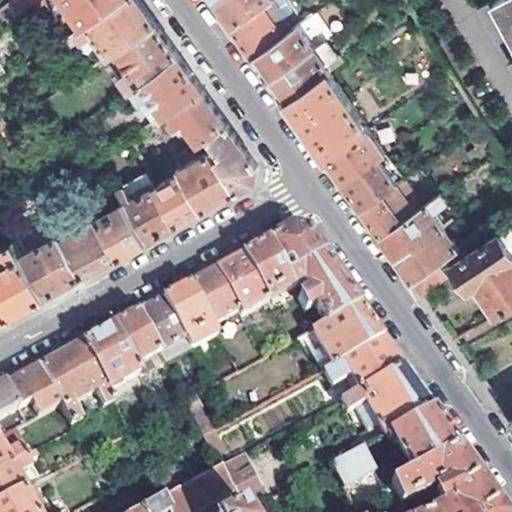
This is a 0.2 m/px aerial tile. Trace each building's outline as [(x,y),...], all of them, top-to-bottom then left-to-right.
[(41,0),(59,25),(66,36),(76,29),(118,0),(41,0)] [(142,0),(118,0),(76,29),(84,39),(95,32),(111,54),(158,21),(146,5),(142,0)] [(215,0),(214,1),(219,7),(232,26),(268,0),(215,0)] [(270,0),(268,0),(232,26),(237,33),(253,56),(292,29),(270,0)] [(481,0),(482,0),(511,58),(511,34),(494,0),(481,0)] [(511,0),(494,0),(511,34),(511,0)] [(158,21),(111,54),(110,55),(133,87),(181,54),(163,29),(158,21)] [(66,36),(59,25),(48,33),(56,44),(66,36)] [(257,62),(269,78),(314,47),(298,25),(292,29),(253,56),(257,62)] [(314,47),(269,78),(272,83),(285,101),(328,71),(330,70),(326,64),(340,54),(328,37),(314,47)] [(133,87),(157,119),(167,112),(204,86),(199,79),(187,62),(181,54),(133,87)] [(368,128),(328,71),(285,101),(320,151),(325,158),(367,129),(368,128)] [(204,86),(167,112),(177,128),(184,124),(186,127),(190,124),(201,140),(211,133),(228,121),(224,114),(204,86)] [(157,119),(145,127),(161,158),(174,151),(157,119)] [(228,121),(211,133),(223,150),(217,153),(238,189),(256,179),(258,163),(245,144),(228,121)] [(367,129),(325,158),(344,184),(361,207),(402,179),(367,129)] [(183,159),(180,161),(182,166),(205,207),(223,197),(238,189),(217,153),(215,148),(208,151),(186,163),(183,159)] [(30,160),(18,169),(39,202),(52,194),(30,160)] [(180,173),(158,184),(179,222),(200,210),(205,207),(182,166),(178,168),(180,173)] [(179,222),(158,184),(155,178),(130,191),(126,184),(119,188),(147,239),(173,225),(179,222)] [(365,213),(380,235),(421,207),(402,179),(361,207),(365,213)] [(101,215),(103,219),(122,253),(141,242),(147,239),(119,188),(110,193),(117,206),(101,215)] [(421,207),(380,235),(392,252),(397,259),(441,227),(432,214),(446,204),(439,194),(421,207)] [(84,227),(61,239),(82,275),(102,264),(122,253),(103,219),(85,228),(84,227)] [(408,275),(412,280),(437,263),(456,249),(447,236),(456,229),(450,220),(441,227),(397,259),(408,275)] [(51,222),(14,242),(44,296),(51,291),(82,275),(61,239),(51,222)] [(286,272),(323,253),(319,247),(308,232),(292,227),(268,239),(286,272)] [(511,305),(511,249),(501,233),(454,264),(471,289),(477,285),(496,314),(511,305)] [(263,242),(242,254),(267,300),(294,285),(286,272),(268,239),(263,242)] [(44,296),(14,242),(13,241),(3,246),(12,261),(0,267),(0,304),(7,316),(26,305),(44,296)] [(323,253),(286,272),(294,285),(302,281),(307,291),(300,296),(307,309),(315,304),(325,323),(359,305),(341,279),(323,253)] [(236,257),(215,269),(238,312),(240,315),(267,300),(242,254),(236,257)] [(446,277),(437,263),(412,280),(421,293),(446,277)] [(210,272),(188,283),(212,327),(238,312),(215,269),(210,272)] [(183,287),(161,298),(189,348),(216,333),(212,327),(188,283),(183,287)] [(156,302),(135,313),(162,363),(189,348),(161,298),(156,302)] [(313,330),(331,364),(381,336),(364,312),(359,305),(325,323),(313,330)] [(117,323),(112,325),(138,374),(139,376),(162,363),(135,313),(117,323)] [(105,329),(81,342),(107,390),(138,374),(112,325),(105,329)] [(381,336),(331,364),(322,369),(332,386),(350,376),(358,390),(402,366),(387,344),(381,336)] [(60,354),(39,366),(61,404),(72,424),(82,419),(74,404),(94,393),(102,408),(114,402),(107,390),(81,342),(60,354)] [(232,362),(206,377),(211,386),(237,372),(232,362)] [(29,404),(37,417),(61,404),(39,366),(33,369),(3,385),(17,409),(17,410),(29,404)] [(358,390),(340,401),(347,413),(365,403),(382,435),(431,408),(425,400),(402,366),(358,390)] [(0,418),(17,409),(3,385),(0,386),(0,418)] [(193,396),(183,401),(190,413),(199,408),(193,396)] [(211,431),(199,408),(190,413),(202,436),(211,431)] [(431,408),(382,435),(386,441),(389,439),(390,440),(409,474),(458,447),(436,416),(431,408)] [(0,472),(26,457),(12,430),(0,436),(0,472)] [(434,509),(428,511),(503,511),(458,447),(409,474),(389,484),(392,491),(399,504),(434,486),(436,490),(432,493),(437,505),(434,509)] [(330,465),(342,487),(372,471),(360,448),(330,465)] [(242,455),(220,467),(232,491),(243,511),(246,511),(266,501),(242,455)] [(0,503),(25,489),(17,474),(31,466),(26,457),(0,472),(0,503)] [(169,511),(168,511),(194,511),(232,491),(220,467),(195,481),(178,490),(162,499),(169,511)] [(188,468),(171,477),(178,490),(195,481),(188,468)] [(25,489),(0,503),(0,511),(49,511),(35,484),(25,489)] [(389,484),(381,489),(384,495),(392,491),(389,484)] [(168,511),(169,511),(162,499),(139,511),(168,511)]
